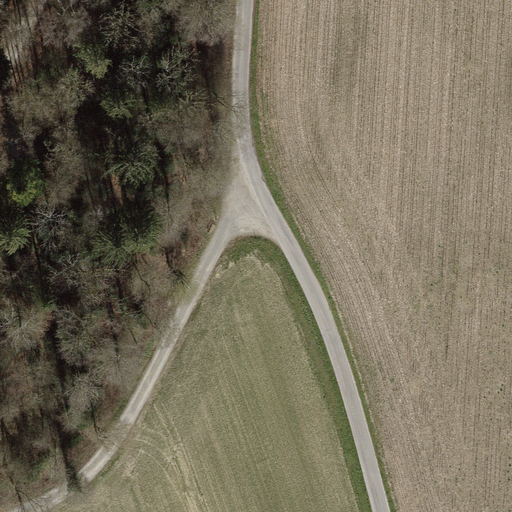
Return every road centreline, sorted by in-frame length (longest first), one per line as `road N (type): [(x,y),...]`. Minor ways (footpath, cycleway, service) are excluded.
road 1 (unclassified): [(375,511),(313,301),(248,182),(249,0)]
road 2 (track): [(260,200),(219,252),(121,441),(62,496),(32,511)]
